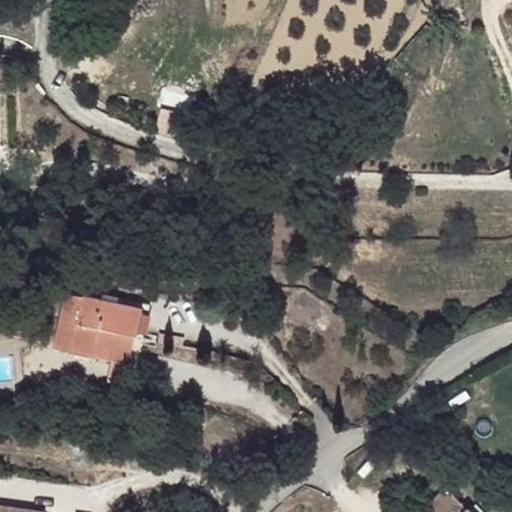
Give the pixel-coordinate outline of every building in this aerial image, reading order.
[(143,309),(68,291),(56,347),(115,361),(121,331),(136,335),(138,335),(143,309)] [(125,385),(136,335),(121,331),(115,361),(111,361),(107,380),(125,385)] [(0,380),(24,379),(21,338),(0,339),(0,380)] [(94,418),(86,417),(84,426),(92,428),(94,418)] [(470,511),(447,488),(425,509),(428,511),(470,511)]
